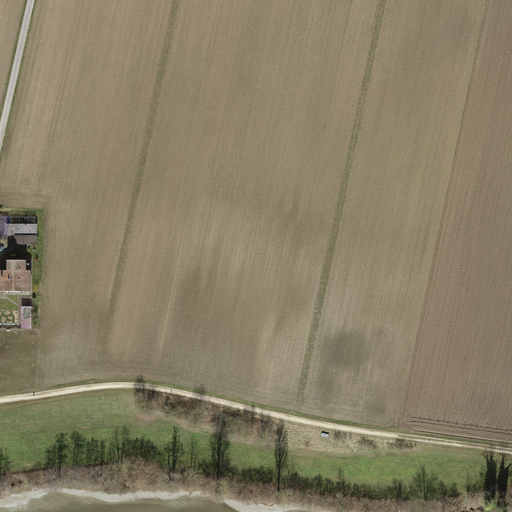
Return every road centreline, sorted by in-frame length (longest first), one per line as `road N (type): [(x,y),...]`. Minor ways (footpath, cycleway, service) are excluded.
road 1 (track): [(511,451),(319,425),(124,382),(0,400)]
road 2 (track): [(0,130),(30,0)]
